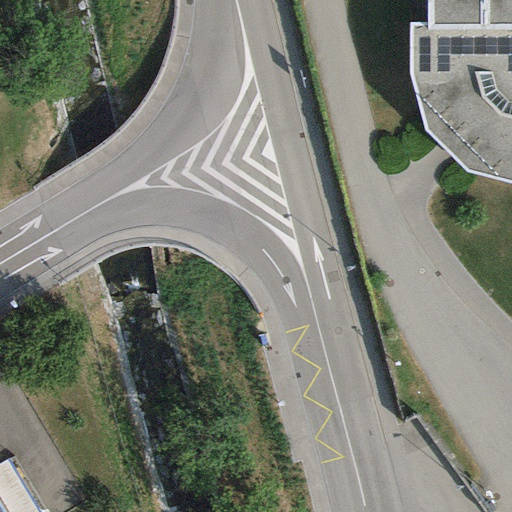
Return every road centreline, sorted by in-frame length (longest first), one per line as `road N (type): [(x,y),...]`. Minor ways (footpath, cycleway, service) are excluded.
road 1 (tertiary): [(369,511),(369,464),(256,42),(236,0)]
road 2 (tertiary): [(47,234),(170,207),(253,242),(293,307),(353,511)]
road 3 (tertiary): [(47,234),(185,118),(204,85),(223,0)]
